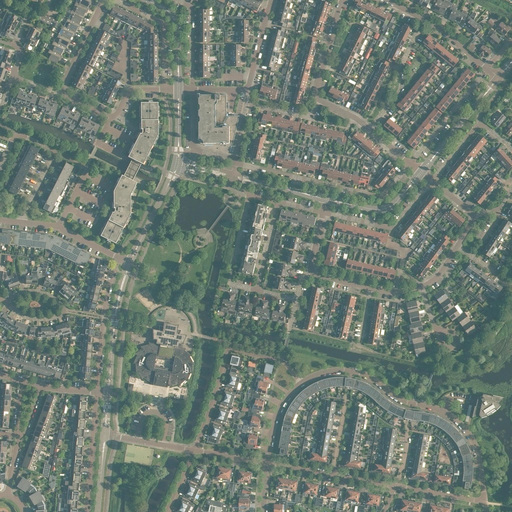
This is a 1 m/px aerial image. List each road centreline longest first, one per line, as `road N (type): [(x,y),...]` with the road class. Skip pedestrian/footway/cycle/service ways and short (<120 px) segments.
road 1 (residential): [(302,382),(355,370),(399,398),(452,415),(475,444),(484,502)]
road 2 (residential): [(476,215),(422,290),(387,293),(312,272)]
road 3 (residential): [(409,163),(382,196),(234,160)]
road 4 (residential): [(193,451),(230,347),(281,360),(302,382)]
road 5 (residential): [(192,88),(247,86),(271,0)]
road 6 (residential): [(117,257),(96,391)]
road 7 (tertiary): [(129,262),(107,392)]
road 8 (residential): [(396,486),(267,463)]
road 9 (residential): [(431,180),(392,226),(323,212)]
road 10 (residential): [(369,130),(402,89),(402,64),(425,20)]
road 11 (residential): [(409,163),(486,68)]
road 12 (tertiary): [(421,172),(499,78)]
road 13 (residential): [(17,224),(52,153),(14,133)]
road 14 (residential): [(96,391),(84,511)]
road 15 (residential): [(511,148),(480,120),(431,180)]
